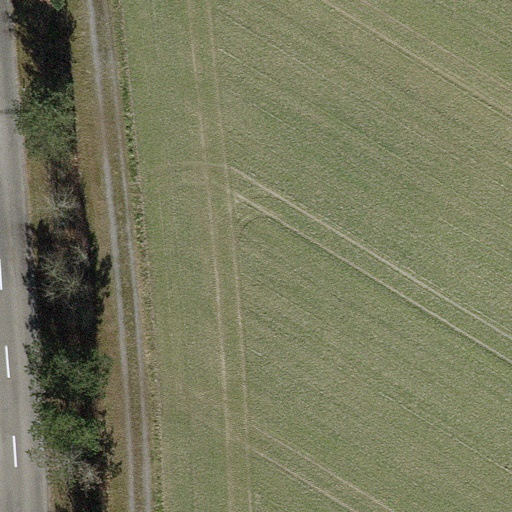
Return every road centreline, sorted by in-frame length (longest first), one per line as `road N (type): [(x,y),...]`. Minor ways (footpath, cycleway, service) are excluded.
road 1 (track): [(108,0),(148,511)]
road 2 (tertiary): [(0,260),(20,511)]
